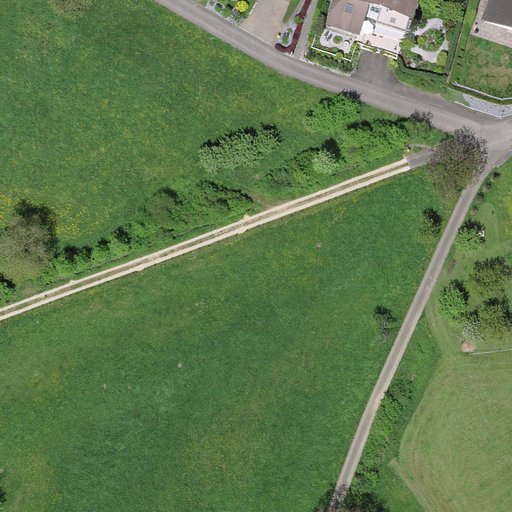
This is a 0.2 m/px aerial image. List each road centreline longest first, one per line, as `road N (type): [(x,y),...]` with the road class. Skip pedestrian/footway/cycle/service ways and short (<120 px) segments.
road 1 (track): [(0,316),(495,134)]
road 2 (track): [(339,511),(367,427),(495,134)]
road 3 (residential): [(495,134),(362,93),(173,0)]
